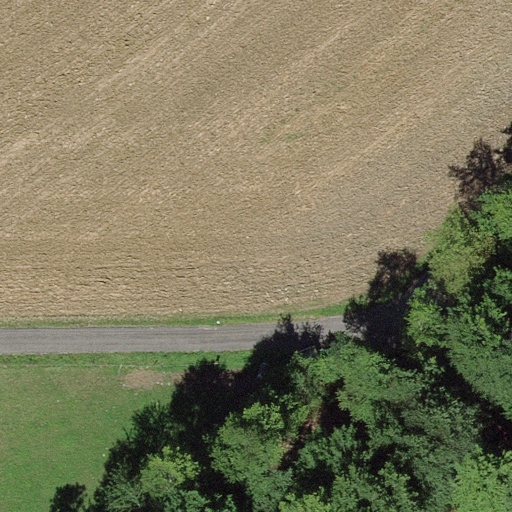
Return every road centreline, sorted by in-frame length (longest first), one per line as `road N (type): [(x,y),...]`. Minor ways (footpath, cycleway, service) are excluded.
road 1 (unclassified): [(0,341),(358,335)]
road 2 (unclassified): [(358,335),(450,275),(511,221)]
road 3 (unclassified): [(358,335),(511,341)]
